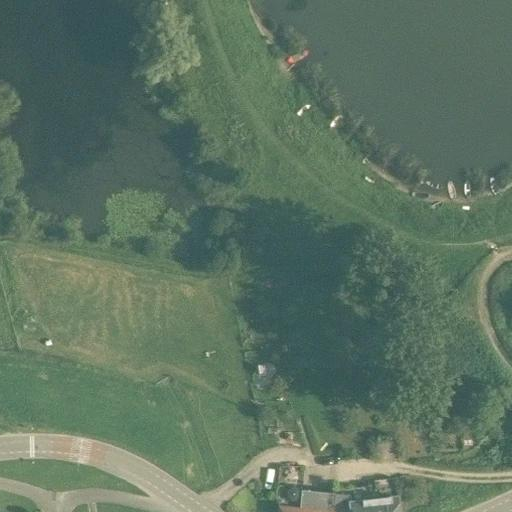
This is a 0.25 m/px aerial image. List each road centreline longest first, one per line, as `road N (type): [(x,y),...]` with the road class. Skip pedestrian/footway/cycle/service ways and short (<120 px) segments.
road 1 (tertiary): [(196,511),(92,456),(0,449)]
road 2 (track): [(511,254),(497,261),(482,287),(485,322),(511,366)]
